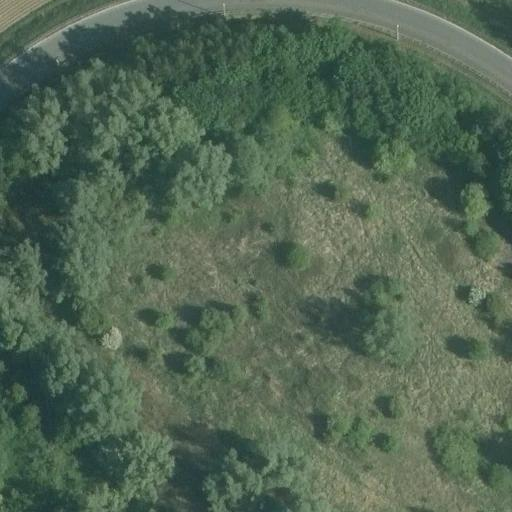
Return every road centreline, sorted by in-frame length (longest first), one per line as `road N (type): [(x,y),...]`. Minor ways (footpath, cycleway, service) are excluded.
road 1 (motorway): [(0,90),(52,51),(138,16),(220,0)]
road 2 (motorway): [(324,0),(415,25),(511,72)]
